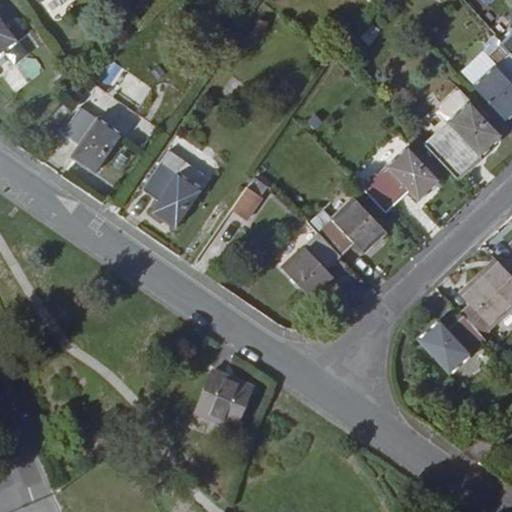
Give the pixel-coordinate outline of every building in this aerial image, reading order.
[(0,48),(15,38),(0,18),(0,48)] [(471,80),(503,112),(511,103),(511,50),(507,45),(471,80)] [(455,82),(435,101),(446,113),(466,94),(455,82)] [(466,94),(446,113),(421,136),(456,172),(479,149),(476,146),(497,126),(466,94)] [(95,169),(120,132),(79,104),(61,131),(77,142),(70,152),(95,169)] [(363,183),(385,206),(408,184),(417,193),(438,173),(407,141),(363,183)] [(141,186),(157,196),(150,206),(175,223),(209,173),(168,146),(141,186)] [(261,190),(246,180),(231,203),(245,213),(261,190)] [(340,250),(354,236),(362,245),(384,225),(353,193),(318,227),(340,250)] [(334,273),(325,264),(340,250),(318,227),(281,262),(312,294),(334,273)] [(511,236),(509,239),(511,241),(511,252),(503,261),(511,270),(511,236)] [(462,308),(481,328),(511,297),(511,270),(503,261),(495,253),(459,288),(469,297),(460,306),(462,308)] [(417,335),(447,367),(484,332),(481,328),(462,308),(447,323),(438,314),(417,335)] [(198,407),(238,424),(255,382),(215,366),(198,407)] [(482,454),(496,440),(484,426),(469,439),(482,454)]
